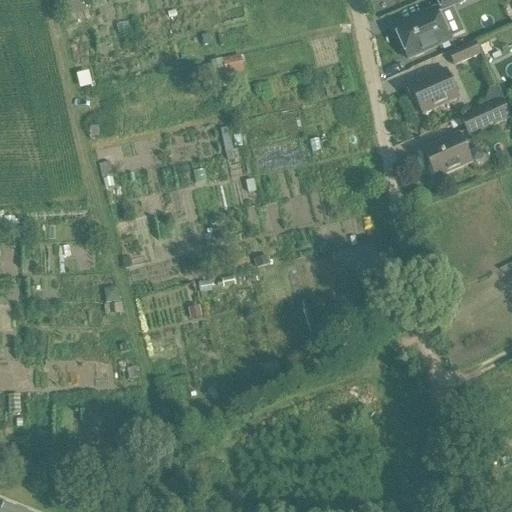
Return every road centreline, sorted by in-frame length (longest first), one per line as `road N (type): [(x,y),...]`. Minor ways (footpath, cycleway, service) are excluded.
road 1 (residential): [(465,511),(358,0)]
road 2 (track): [(52,0),(158,406)]
